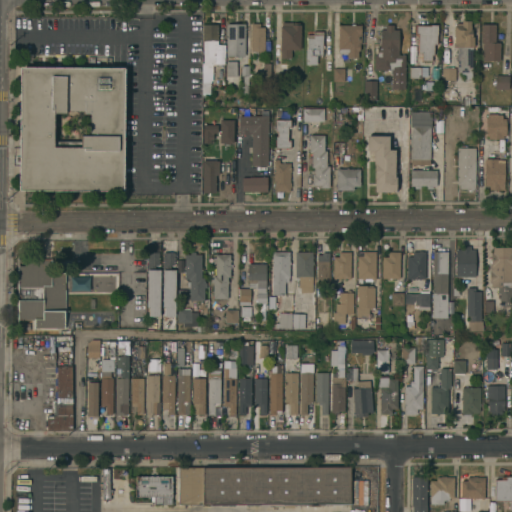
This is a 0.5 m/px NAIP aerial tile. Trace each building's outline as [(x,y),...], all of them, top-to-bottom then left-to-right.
[(455,25),(455,23),(461,23),(461,20),(470,20),(470,29),(471,29),(471,36),(473,36),(473,48),(472,48),(472,54),(471,54),(471,78),(467,78),(467,79),(464,79),(464,76),(460,76),(460,72),(456,72),(456,49),(454,49),(454,25),(455,25)] [(281,25),(281,22),(299,22),(299,24),(300,24),(299,49),(290,49),(290,58),(279,57),(280,25),(281,25)] [(244,23),(244,30),(248,31),(248,49),(244,49),(244,56),(243,56),(242,57),(233,57),(233,55),(225,55),(226,23),(244,23)] [(259,23),(259,26),(264,26),(264,51),(250,51),(250,23),(259,23)] [(360,25),(360,44),(359,44),(359,50),(357,50),(357,57),(346,57),(346,54),(339,54),(337,50),(338,25),(350,25),(350,23),(354,23),(354,25),(360,25)] [(217,45),(215,45),(215,64),(211,64),(211,92),(209,92),(209,94),(202,94),(202,63),(203,63),(203,24),(217,24),(217,45)] [(391,89),(391,72),(389,72),(389,69),(373,69),(374,54),(376,54),(376,47),(379,47),(379,29),(384,29),(385,24),(393,24),(393,29),(398,29),(398,54),(404,54),(404,89),(391,89)] [(436,44),(433,44),(433,54),(431,54),(431,60),(421,60),(421,53),(417,53),(417,34),(414,34),(414,24),(437,24),(436,44)] [(499,60),(482,60),(482,42),(480,42),(480,24),(494,24),(495,42),(499,42),(499,60)] [(322,55),(316,55),(316,64),(305,64),(305,48),(306,48),(306,34),(312,34),(312,31),(322,31),(322,55)] [(236,76),(226,76),(226,60),(236,60),(236,76)] [(287,63),(287,73),(273,73),(273,62),(287,63)] [(270,74),(269,74),(269,84),(262,84),(263,63),(270,63),(270,74)] [(247,78),(247,93),(240,93),(240,85),(243,85),(243,75),(240,75),(240,65),(248,65),(248,73),(248,78),(247,78)] [(420,78),(409,77),(409,66),(420,66),(420,78)] [(19,189),(20,67),(123,68),(122,190),(19,189)] [(343,81),(333,80),(333,67),(344,68),(343,81)] [(462,87),(450,87),(450,83),(441,83),(441,68),(454,68),(454,80),(462,80),(462,87)] [(508,89),(494,88),(495,74),(508,75),(508,89)] [(375,101),(363,101),(364,80),(375,80),(375,101)] [(485,107),(485,113),(497,113),(497,111),(501,111),(501,118),(505,118),(505,135),(502,135),(502,138),(488,138),(488,135),(485,135),(485,138),(478,138),(478,107),(485,107)] [(302,121),(302,108),(323,108),(323,121),(302,121)] [(429,164),(410,164),(410,159),(410,113),(430,113),(429,164)] [(267,115),(267,165),(251,165),(251,132),(249,132),(249,134),(238,134),(238,115),(267,115)] [(232,143),(229,143),(229,144),(225,144),(225,143),(219,143),(219,134),(218,133),(218,130),(216,130),(216,132),(211,132),(211,134),(213,134),(212,139),(210,139),(210,143),(202,142),(203,124),(219,125),(219,119),(233,119),(232,143)] [(290,127),(287,127),(287,140),(290,140),(290,147),(275,147),(275,136),(277,136),(277,131),(275,131),(275,119),(290,119),(290,127)] [(324,134),(323,150),(326,150),(325,165),(328,165),(328,187),(320,187),(320,184),(311,184),(311,174),(313,174),(313,167),(311,167),(311,151),(308,151),(309,134),(324,134)] [(394,176),(395,176),(395,191),(374,191),(374,163),(373,163),(373,156),(371,155),(371,153),(368,153),(369,150),(366,150),(366,135),(388,135),(388,149),(394,149),(394,176)] [(506,153),(495,153),(495,152),(486,152),(486,139),(505,139),(506,153)] [(474,189),(459,189),(459,184),(456,184),(457,147),(475,147),(474,189)] [(218,174),(215,174),(215,192),(201,191),(202,160),(207,160),(207,156),(213,156),(213,160),(218,160),(218,174)] [(504,164),(507,164),(507,170),(505,170),(504,177),(503,177),(503,189),(488,189),(488,188),(485,188),(485,186),(484,186),(484,158),(497,158),(497,159),(504,159),(504,164)] [(289,191),(273,191),(273,159),(278,159),(278,162),(289,162),(289,191)] [(353,189),(335,189),(335,168),(337,168),(337,167),(339,167),(339,168),(345,168),(345,167),(348,167),(348,168),(359,168),(359,186),(353,186),(353,189)] [(436,186),(432,186),(431,188),(426,188),(426,186),(419,186),(419,188),(413,188),(413,186),(409,186),(410,170),(436,170),(436,186)] [(266,191),(249,191),(249,190),(241,190),(241,177),(248,177),(248,176),(266,176),(266,191)] [(474,276),(455,276),(455,249),(460,249),(460,245),(469,245),(469,249),(474,249),(474,276)] [(511,307),(503,307),(503,301),(499,301),(499,294),(497,294),(497,288),(490,288),(490,282),(489,282),(489,264),(490,264),(490,252),(492,252),(492,247),(510,247),(510,252),(511,252),(511,284),(510,284),(510,287),(511,307)] [(410,280),(410,278),(406,278),(406,256),(412,256),(412,251),(418,251),(418,250),(422,250),(422,251),(424,251),(424,278),(413,278),(413,280),(410,280)] [(161,280),(158,280),(158,287),(160,287),(160,296),(158,296),(158,310),(148,310),(148,283),(147,283),(147,251),(161,251),(161,280)] [(200,277),(203,277),(203,282),(206,282),(206,287),(204,287),(204,300),(189,300),(189,278),(184,278),(184,254),(189,254),(189,251),(195,251),(195,254),(201,254),(200,277)] [(289,261),(290,261),(290,264),(289,264),(288,282),(284,282),(284,294),(271,294),(272,251),(289,251),(289,261)] [(312,251),(312,261),(313,261),(313,264),(311,264),(311,285),(301,285),(301,276),(294,276),(294,251),(312,251)] [(350,278),(333,278),(333,256),(333,251),(350,251),(350,278)] [(375,278),(362,278),(362,284),(355,284),(355,277),(357,277),(357,256),(358,256),(358,251),(375,251),(375,278)] [(399,278),(388,278),(388,279),(386,279),(386,278),(382,278),(382,256),(387,256),(387,251),(399,251),(399,278)] [(446,317),(431,317),(432,251),(447,251),(446,317)] [(163,316),(164,307),(161,307),(162,252),(173,252),(173,265),(170,265),(170,269),(175,270),(174,316),(163,316)] [(328,285),(316,285),(316,254),(321,254),(321,252),(328,252),(328,285)] [(229,276),(226,276),(226,298),(212,298),(212,282),(210,282),(210,278),(212,278),(212,275),(215,275),(215,261),(212,261),(212,257),(215,257),(215,254),(229,254),(229,276)] [(17,258),(51,258),(51,272),(65,272),(64,327),(34,327),(34,320),(17,319),(17,258)] [(265,293),(266,293),(266,303),(256,303),(256,287),(248,287),(248,282),(246,282),(247,263),(265,263),(265,293)] [(89,292),(114,292),(114,275),(89,275),(89,292)] [(88,292),(88,277),(70,277),(69,292),(88,292)] [(373,307),(368,307),(368,319),(355,319),(355,306),(356,306),(357,285),(366,285),(366,287),(373,287),(373,307)] [(480,320),(468,320),(468,315),(466,315),(466,287),(474,287),(474,291),(480,291),(480,320)] [(249,305),(238,304),(238,288),(249,288),(249,305)] [(352,313),(344,313),(343,324),(332,323),(332,312),(334,312),(335,303),(338,303),(338,301),(337,301),(337,298),(338,298),(338,292),(352,292),(352,313)] [(403,305),(391,305),(391,292),(403,292),(403,305)] [(404,293),(417,294),(417,293),(429,293),(428,310),(417,309),(417,304),(403,304),(404,293)] [(491,301),(483,301),(483,312),(491,312),(491,301)] [(250,316),(249,316),(249,320),(242,320),(242,316),(239,316),(240,305),(249,305),(249,306),(250,306),(250,316)] [(197,326),(182,326),(182,322),(177,323),(177,308),(190,308),(190,312),(197,312),(197,325),(197,326)] [(237,322),(224,322),(224,309),(237,309),(237,322)] [(291,328),(275,328),(275,322),(278,322),(278,312),(291,313),(291,328)] [(303,328),(292,328),(292,313),(303,313),(303,328)] [(482,330),(467,331),(467,321),(482,320),(482,330)] [(414,336),(424,336),(425,344),(414,344),(414,338),(414,336)] [(91,339),(99,339),(99,357),(86,357),(87,345),(91,339)] [(372,339),(372,352),(371,352),(371,355),(361,354),(361,352),(350,352),(350,339),(372,339)] [(442,356),(436,356),(436,369),(425,368),(425,355),(426,355),(426,339),(442,339),(442,349),(442,356)] [(252,364),(238,364),(238,341),(247,341),(247,345),(252,345),(252,364)] [(510,355),(500,355),(500,342),(510,342),(510,355)] [(236,357),(228,357),(228,344),(236,344),(236,357)] [(267,357),(258,357),(258,344),(267,344),(267,357)] [(296,358),(284,358),(285,344),(296,344),(296,358)] [(205,357),(197,358),(197,345),(205,345),(205,357)] [(136,346),(144,346),(144,358),(136,358),(136,346)] [(330,350),(336,350),(336,347),(345,347),(345,352),(343,352),(343,377),(344,377),(344,387),(343,410),(338,410),(338,414),(330,414),(331,383),(332,383),(332,376),(336,376),(336,365),(330,365),(330,350)] [(413,363),(400,363),(401,347),(413,347),(413,363)] [(388,349),(388,372),(376,372),(376,349),(388,349)] [(496,368),(485,369),(485,352),(493,351),(494,357),(495,356),(496,368)] [(126,414),(114,414),(115,378),(120,378),(120,368),(115,368),(115,355),(128,356),(127,405),(126,414)] [(84,377),(95,378),(96,359),(84,359),(84,377)] [(453,359),(464,359),(464,373),(452,373),(453,359)] [(300,363),(312,363),(312,402),(309,402),(309,404),(306,404),(306,414),(299,414),(300,363)] [(281,413),(275,413),(275,414),(268,414),(269,364),(281,364),(281,413)] [(421,409),(416,409),(416,414),(403,413),(403,386),(409,386),(409,380),(412,380),(412,365),(422,365),(421,409)] [(56,372),(54,372),(54,366),(71,366),(71,430),(46,430),(46,427),(44,427),(44,418),(46,418),(46,415),(56,414),(56,372)] [(235,414),(228,414),(228,406),(223,406),(223,367),(235,367),(235,414)] [(356,380),(345,379),(345,367),(356,367),(356,380)] [(189,414),(177,414),(177,368),(189,368),(189,414)] [(450,368),(449,387),(447,387),(447,408),(441,408),(441,413),(430,413),(430,386),(439,386),(439,368),(450,368)] [(219,406),(214,406),(214,414),(206,414),(207,370),(219,370),(219,406)] [(296,414),(289,414),(289,404),(287,404),(287,402),(284,402),(284,372),(297,372),(296,414)] [(327,414),(320,414),(320,404),(318,404),(318,401),(314,401),(315,372),(327,372),(327,414)] [(146,374),(158,375),(158,401),(159,401),(159,414),(145,414),(146,374)] [(161,374),(174,374),(174,414),(167,414),(167,409),(162,409),(162,402),(161,402),(161,374)] [(204,414),(197,414),(197,405),(192,405),(192,377),(204,377),(204,414)] [(111,414),(105,414),(105,405),(99,405),(100,378),(112,378),(111,414)] [(130,378),(143,378),(143,414),(136,414),(136,406),(130,406),(130,378)] [(238,378),(251,378),(250,406),(245,406),(245,414),(237,414),(238,378)] [(265,414),(259,414),(259,406),(253,406),(253,378),(266,378),(265,414)] [(396,408),(391,408),(391,413),(379,413),(379,386),(387,387),(387,378),(397,378),(396,408)] [(87,382),(97,382),(97,415),(87,415),(87,382)] [(504,411),(501,411),(501,414),(490,415),(490,411),(487,411),(486,385),(503,385),(504,411)] [(479,411),(477,411),(477,412),(471,412),(471,414),(461,414),(461,386),(479,387),(479,411)] [(372,411),(367,412),(367,416),(354,417),(352,388),(370,387),(372,411)] [(178,504),(178,467),(204,467),(204,504),(178,504)] [(204,467),(349,467),(349,504),(294,504),(294,507),(282,507),(282,504),(204,504),(204,467)] [(429,504),(429,480),(435,480),(435,476),(440,476),(440,475),(445,475),(445,476),(453,476),(453,498),(448,498),(448,500),(442,500),(442,504),(429,504)] [(460,498),(460,480),(466,480),(466,476),(471,476),(471,475),(475,476),(484,476),(483,498),(460,498)] [(171,476),(171,496),(161,496),(161,504),(153,504),(153,496),(135,496),(135,476),(171,476)] [(426,511),(412,511),(412,505),(411,505),(411,476),(426,476),(426,511)] [(494,479),(500,479),(500,476),(511,476),(511,510),(510,510),(510,500),(494,500),(494,479)]
